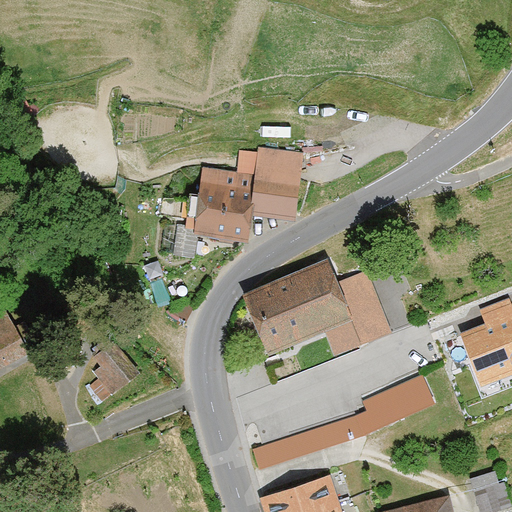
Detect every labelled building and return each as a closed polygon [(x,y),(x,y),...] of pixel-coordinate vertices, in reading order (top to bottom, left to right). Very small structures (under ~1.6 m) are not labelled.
[(292,221),(299,151),(252,147),(247,192),(190,187),(186,236),(245,241),(248,216),(292,221)] [(328,261),(242,295),(267,358),(325,335),(335,358),(392,335),(366,271),(337,282),(328,261)] [(485,326),(459,336),(481,390),(511,377),(511,306),(509,299),(479,311),(485,326)] [(0,366),(22,355),(0,313),(0,366)] [(82,383),(96,402),(136,371),(108,338),(91,353),(103,367),(82,383)] [(355,416),(253,450),(259,467),(368,433),(434,403),(424,375),(363,398),(367,409),(355,416)] [(450,511),(445,492),(371,509),(356,463),(256,495),(261,511),(450,511)] [(474,511),(486,511),(511,505),(500,466),(464,476),(474,511)]
